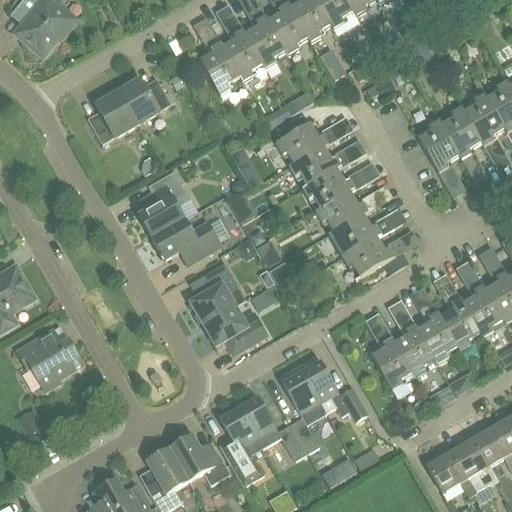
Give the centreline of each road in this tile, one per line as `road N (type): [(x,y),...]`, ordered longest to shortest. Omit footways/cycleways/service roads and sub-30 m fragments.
road 1 (residential): [(204,393),(33,100)]
road 2 (residential): [(143,426),(0,185)]
road 3 (residential): [(204,393),(440,256)]
road 4 (residential): [(203,0),(33,100)]
road 5 (residential): [(440,256),(365,120)]
road 6 (residential): [(55,511),(53,488),(62,478),(143,426)]
